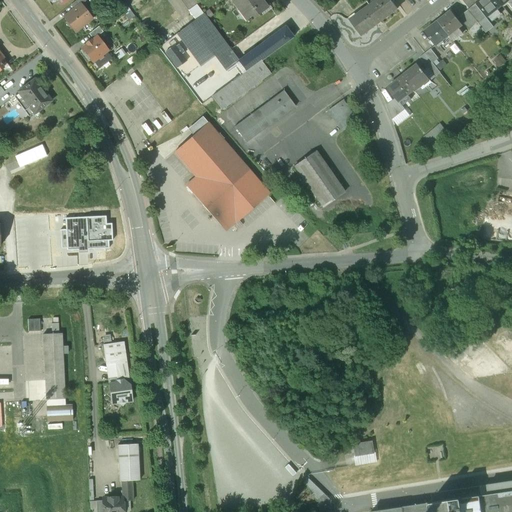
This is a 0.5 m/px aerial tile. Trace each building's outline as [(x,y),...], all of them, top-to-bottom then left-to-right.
[(85,0),(77,0),(71,5),(75,9),(81,5),(86,1),(85,0)] [(193,0),(180,0),(188,10),(197,4),(193,0)] [(234,0),(233,1),(239,9),(241,7),(250,19),(247,21),(248,22),(267,8),(260,0),(234,0)] [(391,0),(378,0),(371,5),(382,20),(398,9),(391,0)] [(502,5),(498,0),(480,0),(478,2),(488,16),(497,9),(502,5)] [(493,27),(476,4),(468,10),(478,22),(486,32),(493,27)] [(81,5),(75,9),(65,17),(68,20),(67,21),(73,28),(73,27),(76,31),(92,19),(81,5)] [(357,16),(356,16),(361,23),(356,27),(362,35),(382,20),(371,5),(357,16)] [(497,9),(489,15),(493,20),(501,14),(497,9)] [(478,22),(468,10),(460,17),(469,29),(478,22)] [(451,11),(439,21),(449,35),(461,26),(462,25),(451,11)] [(355,13),(349,18),(356,27),(361,23),(356,16),(357,16),(355,13)] [(233,53),(204,14),(176,34),(182,42),(186,47),(200,66),(217,53),(223,61),(233,53)] [(439,21),(426,31),(437,45),(449,35),(439,21)] [(461,26),(449,35),(454,40),(465,32),(461,26)] [(99,27),(89,34),(93,39),(96,37),(103,32),(99,27)] [(285,27),(239,61),(246,71),(261,60),(261,61),(293,38),(285,27)] [(96,37),(93,39),(91,41),(91,40),(86,44),(87,44),(82,48),(85,52),(84,52),(89,59),(90,59),(93,62),(98,58),(99,60),(103,57),(102,55),(107,51),(104,48),(105,47),(100,40),(99,41),(96,37)] [(181,51),(186,47),(182,42),(167,53),(179,69),(188,62),(181,51)] [(431,48),(425,53),(432,62),(433,63),(439,58),(431,48)] [(432,62),(425,53),(420,57),(427,66),(432,62)] [(236,78),(212,97),(221,110),(271,74),(261,61),(261,60),(246,71),(236,78)] [(432,62),(427,66),(435,77),(440,72),(433,63),(432,62)] [(418,64),(403,76),(414,90),(415,91),(421,86),(419,84),(428,77),(424,71),(422,68),(422,69),(418,64)] [(403,76),(388,88),(398,101),(407,94),(408,95),(414,90),(403,76)] [(433,83),(428,77),(419,84),(421,86),(424,90),(433,83)] [(38,82),(31,87),(29,83),(17,92),(19,94),(14,97),(24,111),(29,107),(34,114),(52,101),(38,82)] [(283,91),(235,127),(234,126),(234,127),(245,143),(246,142),(294,106),(294,107),(296,105),(285,89),(283,91)] [(358,121),(346,102),(346,101),(346,100),(329,111),(330,112),(343,132),(342,132),(343,132),(359,122),(359,121),(358,121)] [(34,114),(29,107),(24,111),(29,117),(34,114)] [(407,108),(398,114),(402,120),(412,113),(407,108)] [(188,130),(193,136),(208,123),(203,117),(188,130)] [(269,194),(208,123),(193,136),(174,152),(196,177),(186,185),(195,196),(198,196),(202,201),(201,203),(220,225),(222,223),(225,226),(228,229),(235,223),(269,194)] [(423,135),(429,144),(447,132),(440,123),(423,135)] [(344,193),(315,151),(294,166),(323,207),(344,193)] [(58,228),(60,249),(67,249),(67,251),(77,250),(77,253),(111,251),(111,243),(113,243),(112,222),(106,223),(106,214),(63,216),(64,227),(58,228)] [(25,319),(25,331),(41,330),(41,318),(25,319)] [(60,334),(53,334),(44,334),(46,400),(65,399),(63,334),(60,334)] [(123,342),(104,345),(106,365),(108,364),(126,362),(123,342)] [(126,362),(108,364),(111,383),(114,382),(116,380),(122,379),(130,384),(126,362)] [(122,379),(116,380),(114,382),(111,383),(109,383),(110,390),(107,394),(122,406),(125,402),(132,401),(130,384),(122,379)] [(66,405),(47,406),(47,422),(73,421),(72,405),(66,405)] [(355,455),(373,453),(371,442),(353,444),(355,455)] [(138,444),(118,445),(119,481),(122,481),(123,497),(123,501),(133,500),(132,481),(139,480),(138,444)] [(444,444),(427,446),(429,460),(445,458),(444,444)] [(311,483),(307,479),(304,482),(308,486),(307,487),(311,491),(314,488),(310,484),(311,483)] [(511,511),(511,491),(510,482),(487,485),(489,495),(461,498),(403,507),(371,511),(370,511),(511,511)] [(328,502),(311,483),(310,484),(314,488),(311,491),(317,499),(319,511),(332,511),(333,511),(331,502),(328,502)] [(123,497),(103,498),(103,501),(103,511),(123,511),(123,501),(123,497)]
